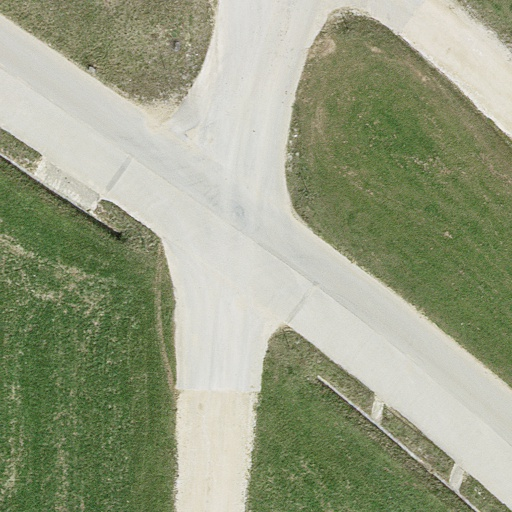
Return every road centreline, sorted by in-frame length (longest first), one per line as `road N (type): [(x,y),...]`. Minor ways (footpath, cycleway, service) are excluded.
road 1 (track): [(279,0),(215,212),(212,511)]
road 2 (track): [(409,0),(511,100)]
